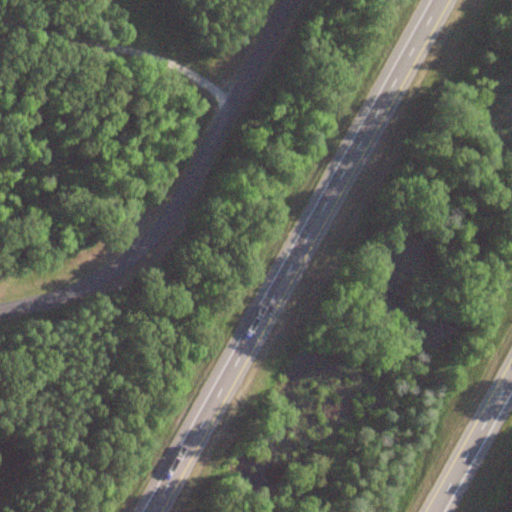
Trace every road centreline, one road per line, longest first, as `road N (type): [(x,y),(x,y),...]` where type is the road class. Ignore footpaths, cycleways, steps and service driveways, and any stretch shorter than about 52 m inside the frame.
road 1 (motorway): [(427,0),(128,511)]
road 2 (residential): [(0,301),(152,248),(282,0)]
road 3 (motorway): [(408,511),(511,335)]
